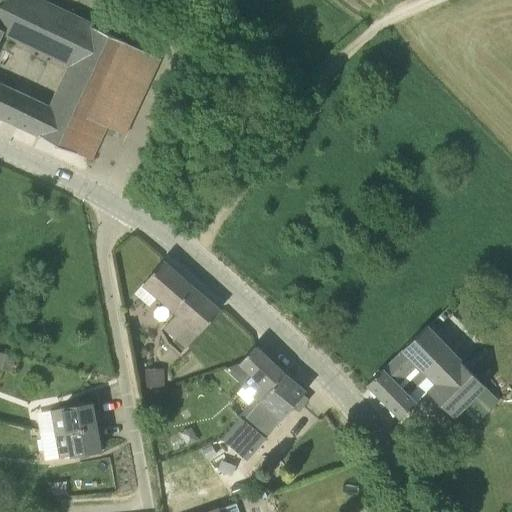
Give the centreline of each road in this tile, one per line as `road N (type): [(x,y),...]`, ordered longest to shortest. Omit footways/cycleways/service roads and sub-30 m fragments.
road 1 (tertiary): [(408,511),(375,440),(282,336),(188,253),(122,208)]
road 2 (track): [(434,0),(352,46),(188,253)]
road 3 (unclassified): [(152,511),(99,250),(122,208)]
road 4 (tertiary): [(122,208),(0,148)]
